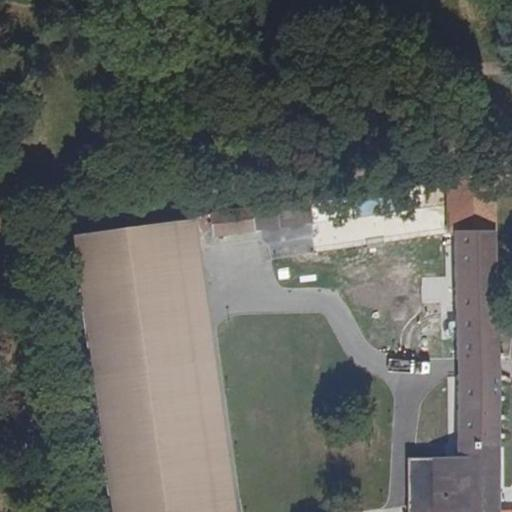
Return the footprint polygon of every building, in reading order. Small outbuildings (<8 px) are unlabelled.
[(492,175),(447,182),(448,232),(451,232),(493,231),(492,175)] [(252,235),(252,215),(212,216),(213,237),(252,235)] [(210,231),(209,217),(199,219),(195,219),(197,232),(210,231)] [(195,219),(70,238),(108,511),(239,511),(197,232),(195,219)] [(493,231),(451,232),(455,442),(456,511),(497,511),(496,452),(495,374),(494,284),(493,231)] [(456,511),(455,442),(414,443),(415,511),(456,511)]
